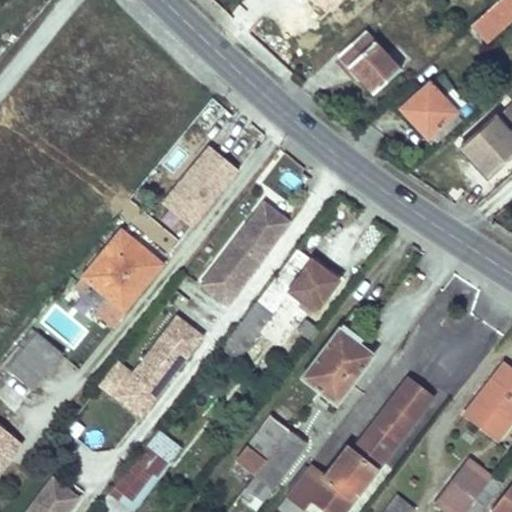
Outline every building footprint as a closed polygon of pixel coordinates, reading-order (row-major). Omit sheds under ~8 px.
[(511,0),(502,0),(473,27),(487,43),(511,19),(511,0)] [(364,32),(337,57),(373,96),(400,71),(364,32)] [(422,110),(411,121),(428,140),(456,114),(428,85),(413,100),(422,110)] [(413,100),(401,112),(411,121),(422,110),(413,100)] [(496,119),(467,144),(492,174),(511,156),(511,107),(497,120),(496,119)] [(237,168),(208,144),(162,199),(191,223),(237,168)] [(492,174),(467,144),(460,150),(486,180),(492,174)] [(285,200),(303,185),(284,163),(266,178),(285,200)] [(226,302),(289,220),(263,200),(200,282),(226,302)] [(122,232),(75,289),(97,307),(94,310),(113,326),(123,313),(123,308),(160,264),(122,232)] [(335,284),(324,275),(327,272),(298,248),(221,347),(238,359),(289,290),(315,310),(335,284)] [(327,272),(324,275),(335,284),(338,280),(327,272)] [(149,402),(202,333),(178,314),(133,371),(117,359),(100,382),(116,394),(125,383),(149,402)] [(299,330),(312,339),(319,328),(307,319),(299,330)] [(343,323),(303,378),(337,404),(374,355),(343,332),(348,326),(343,323)] [(61,353),(31,329),(4,363),(33,388),(61,353)] [(511,372),(503,365),(467,413),(498,437),(511,419),(511,372)] [(310,464),(287,494),(304,508),(311,499),(328,511),(343,511),(354,498),(350,495),(354,489),(358,492),(431,397),(408,379),(353,452),(348,448),(326,477),(310,464)] [(149,402),(125,383),(116,394),(140,413),(149,402)] [(0,469),(21,446),(0,427),(0,469)] [(161,430),(149,445),(170,461),(181,446),(161,430)] [(289,430),(256,473),(274,487),(307,442),(289,430)] [(170,461),(149,445),(113,491),(134,508),(170,461)] [(446,511),(463,511),(492,475),(469,457),(434,503),(446,511)] [(479,511),(502,482),(492,475),(463,511),(479,511)] [(66,511),(78,497),(52,477),(24,511),(66,511)] [(511,511),(511,483),(490,511),(491,511),(511,511)] [(350,495),(354,498),(358,492),(354,489),(350,495)] [(398,494),(384,511),(410,511),(415,507),(398,494)]
